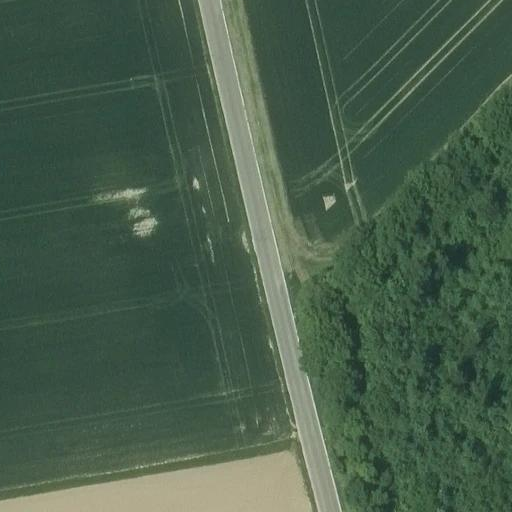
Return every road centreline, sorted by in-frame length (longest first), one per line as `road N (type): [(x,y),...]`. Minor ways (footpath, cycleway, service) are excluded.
road 1 (tertiary): [(209,0),(329,511)]
road 2 (track): [(268,271),(353,241),(511,86)]
